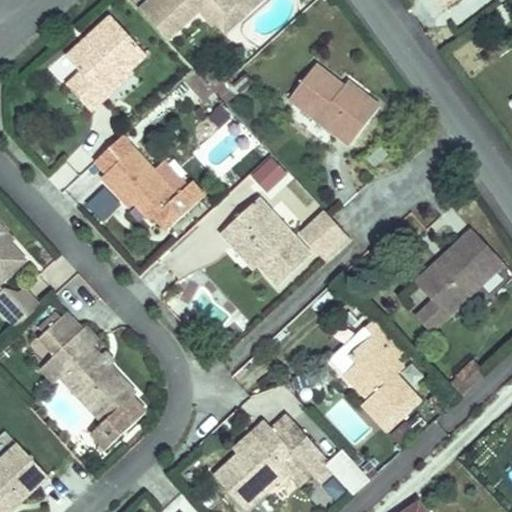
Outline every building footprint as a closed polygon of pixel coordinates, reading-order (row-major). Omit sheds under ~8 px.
[(185,0),(136,0),(159,24),(187,2),(185,0)] [(221,0),(231,10),(242,0),(221,0)] [(449,0),(434,0),(441,9),(451,2),(449,0)] [(511,11),(511,0),(498,0),(509,14),(511,11)] [(107,1),(59,43),(75,58),(61,71),(85,98),(102,83),(88,67),(114,45),(123,55),(141,40),(107,1)] [(88,67),(102,83),(128,60),(123,55),(114,45),(88,67)] [(200,50),(177,70),(197,91),(220,71),(200,50)] [(308,55),(285,88),(348,134),(379,91),(369,84),(362,93),(334,74),(308,55)] [(341,65),(334,74),(362,93),(369,84),(341,65)] [(511,94),(503,100),(511,112),(511,113),(511,114),(511,115),(511,94)] [(150,158),(118,123),(91,148),(102,160),(97,164),(115,183),(120,179),(132,192),(147,208),(151,204),(163,217),(200,183),(187,169),(183,173),(172,183),(150,158)] [(374,133),(360,148),(372,160),(387,145),(374,133)] [(160,148),(150,158),(172,183),(183,173),(160,148)] [(268,195),(288,175),(268,155),(248,175),(268,195)] [(115,183),(111,187),(122,200),(132,192),(120,179),(115,183)] [(254,185),(208,227),(220,239),(229,231),(255,259),(272,277),(275,273),(308,243),(254,185)] [(296,228),(302,234),(326,211),(321,206),(296,228)] [(0,211),(0,286),(4,282),(0,277),(0,268),(25,246),(0,219),(0,216),(2,214),(0,211)] [(302,234),(322,256),(346,234),(326,211),(302,234)] [(411,306),(427,327),(506,255),(468,214),(456,225),(466,237),(445,257),(435,246),(409,269),(429,290),(411,306)] [(456,225),(435,246),(445,257),(466,237),(456,225)] [(229,231),(220,239),(244,268),(255,259),(229,231)] [(67,357),(58,365),(98,409),(88,418),(103,434),(144,397),(129,381),(132,378),(92,334),(98,328),(62,289),(31,317),(47,336),(67,357)] [(364,387),(356,394),(386,427),(420,396),(398,371),(403,366),(391,352),(405,340),(370,303),(355,317),(361,323),(342,340),(353,351),(341,361),(364,387)] [(67,357),(47,336),(28,352),(49,375),(58,365),(67,357)] [(353,351),(342,340),(331,350),(341,361),(353,351)] [(451,373),(461,391),(484,378),(474,360),(451,373)] [(295,405),(288,398),(271,413),(277,421),(295,405)] [(224,435),(233,447),(271,413),(261,402),(224,435)] [(213,466),(245,501),(303,449),(311,458),(328,442),(295,405),(277,421),(271,413),(233,447),(213,466)] [(15,429),(0,442),(0,510),(16,497),(8,487),(30,467),(38,476),(48,467),(15,429)] [(8,487),(16,497),(38,476),(30,467),(8,487)] [(160,511),(157,511),(151,505),(143,511),(188,511),(176,498),(160,511)]
